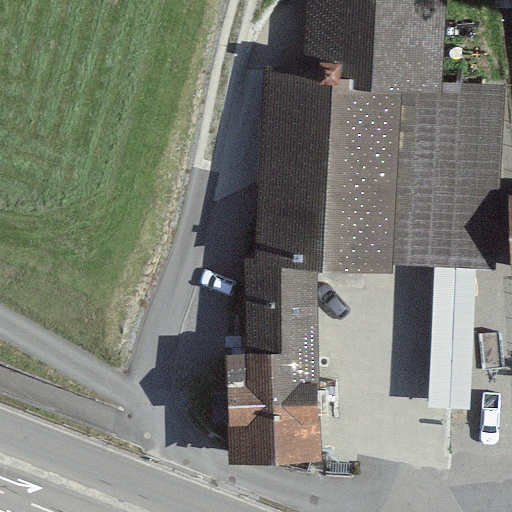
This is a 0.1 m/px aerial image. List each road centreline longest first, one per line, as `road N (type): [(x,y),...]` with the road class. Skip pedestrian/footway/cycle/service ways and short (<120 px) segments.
road 1 (unclassified): [(160,429),(219,328),(267,0)]
road 2 (unclassified): [(362,511),(211,469),(160,429)]
road 3 (trunk): [(204,511),(0,431)]
road 4 (unclassified): [(160,429),(116,390),(0,324)]
